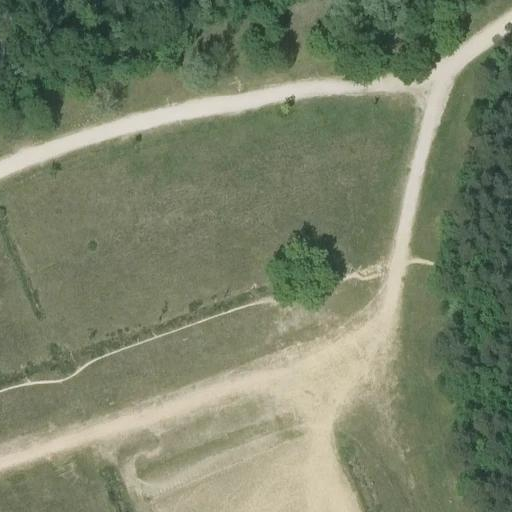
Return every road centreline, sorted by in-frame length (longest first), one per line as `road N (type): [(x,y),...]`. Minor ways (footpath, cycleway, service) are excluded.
road 1 (track): [(511,20),(428,85),(330,86),(238,101),(0,175)]
road 2 (track): [(428,85),(397,263),(375,330)]
